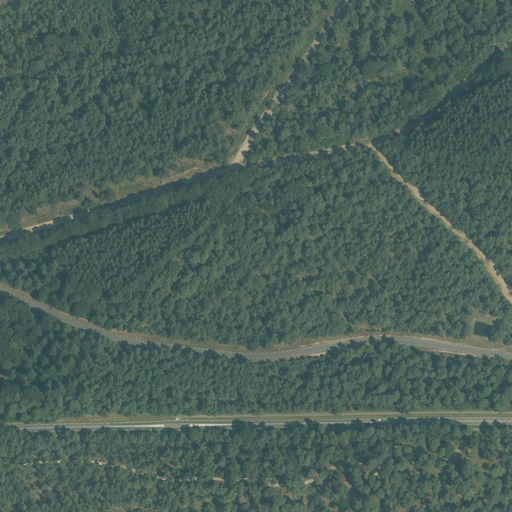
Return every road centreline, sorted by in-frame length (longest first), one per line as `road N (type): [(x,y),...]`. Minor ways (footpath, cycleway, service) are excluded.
road 1 (track): [(511,454),(423,449),(361,476),(316,478),(146,477),(99,462),(0,462)]
road 2 (primary): [(0,429),(511,421)]
road 3 (track): [(0,242),(231,169),(347,0)]
road 4 (track): [(231,169),(397,135),(511,45)]
road 5 (track): [(511,297),(373,144)]
